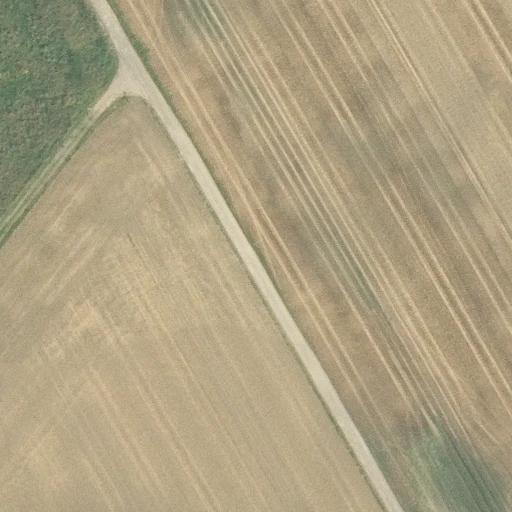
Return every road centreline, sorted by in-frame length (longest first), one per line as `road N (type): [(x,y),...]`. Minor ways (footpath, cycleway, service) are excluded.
road 1 (track): [(404,511),(154,78)]
road 2 (track): [(0,254),(154,78)]
